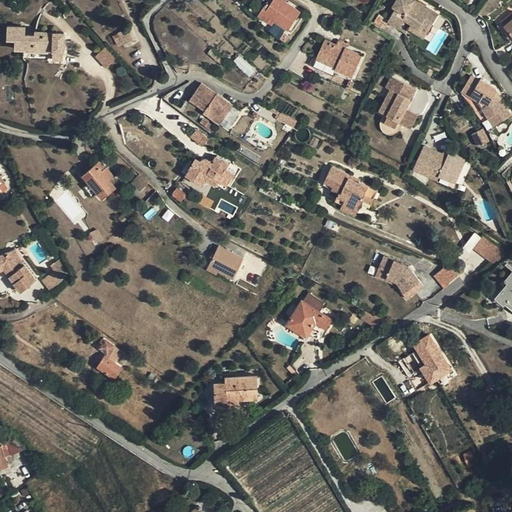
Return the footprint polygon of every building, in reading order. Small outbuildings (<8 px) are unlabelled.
[(301,12),(283,0),(273,0),(271,4),(268,1),(258,17),(281,40),(301,12)] [(422,24),(429,29),(439,12),(417,0),(395,0),(393,5),(396,8),(389,21),(401,28),(406,19),(412,23),(420,28),(422,24)] [(511,12),(511,13),(501,21),(511,34),(511,12)] [(424,37),(429,29),(422,24),(420,28),(412,23),(409,27),(424,37)] [(60,41),(60,31),(35,30),(34,34),(25,34),(26,26),(7,25),(7,38),(15,38),(15,48),(25,48),(53,50),(53,58),(63,59),(64,41),(60,41)] [(118,32),(118,33),(123,42),(124,44),(137,38),(130,26),(118,32)] [(120,45),(123,42),(118,33),(114,35),(120,45)] [(314,57),(311,64),(334,74),(335,72),(337,69),(354,76),(363,55),(346,47),(345,50),(336,46),(337,44),(326,39),(317,59),(314,57)] [(339,39),(337,44),(336,46),(345,50),(346,47),(348,43),(339,39)] [(119,57),(109,46),(98,55),(108,67),(119,57)] [(227,60),(213,48),(205,57),(218,69),(227,60)] [(234,62),(249,77),(255,70),(240,55),(234,62)] [(352,79),(354,76),(337,69),(335,72),(352,79)] [(470,76),(461,90),(469,96),(468,104),(483,121),(489,118),(494,125),(511,115),(496,91),(498,90),(479,79),(478,81),(470,76)] [(417,88),(393,77),(387,88),(393,91),(382,113),(387,116),(383,123),(383,125),(383,127),(384,132),(387,135),(391,136),(395,136),(399,134),(402,131),(406,124),(414,127),(420,115),(407,109),(417,88)] [(216,93),(202,82),(191,99),(206,109),(204,111),(220,123),(233,105),(216,93)] [(460,93),(468,104),(469,96),(461,90),(460,93)] [(476,123),(470,126),(474,133),(473,134),(479,145),(490,140),(483,128),(483,129),(481,126),(478,128),(476,123)] [(199,128),(194,133),(191,136),(203,146),(205,144),(210,138),(199,128)] [(441,155),(442,154),(423,146),(413,169),(437,179),(438,176),(454,183),(465,159),(449,152),(446,157),(441,155)] [(190,170),(207,181),(208,178),(217,184),(219,183),(221,180),(229,185),(236,173),(228,168),(230,163),(217,155),(215,157),(214,159),(211,160),(207,157),(206,157),(201,159),(197,157),(191,167),(191,168),(190,170)] [(112,178),(114,175),(101,160),(84,175),(89,181),(97,189),(103,197),(117,184),(112,178)] [(349,176),(350,174),(332,166),(327,177),(336,182),(333,188),(340,191),(336,199),(344,202),(345,200),(359,207),(364,198),(366,193),(375,197),(380,189),(360,180),(360,181),(349,176)] [(204,185),(207,181),(190,170),(188,174),(204,185)] [(120,182),(114,175),(112,178),(117,184),(120,182)] [(324,184),(333,188),(336,182),(327,177),(324,184)] [(226,188),(229,185),(221,180),(219,183),(226,188)] [(89,181),(84,185),(92,194),(97,189),(89,181)] [(187,194),(178,187),(172,194),(181,201),(187,194)] [(373,202),(375,197),(366,193),(364,198),(373,202)] [(356,213),(359,207),(345,200),(344,202),(342,207),(356,213)] [(506,253),(483,237),(474,249),(494,263),(506,253)] [(219,245),(207,269),(232,281),(244,258),(219,245)] [(15,249),(0,254),(0,269),(5,267),(11,265),(15,270),(10,274),(21,289),(36,278),(18,255),(15,249)] [(424,285),(417,276),(414,272),(403,267),(404,263),(385,256),(379,269),(389,273),(388,277),(396,280),(395,283),(403,293),(404,293),(408,298),(418,290),(424,285)] [(57,258),(50,262),(62,279),(68,276),(57,258)] [(409,266),(404,263),(403,267),(414,272),(409,266)] [(5,267),(10,274),(15,270),(11,265),(5,267)] [(462,273),(446,267),(436,275),(445,287),(462,273)] [(379,269),(376,276),(395,284),(395,283),(396,280),(388,277),(389,273),(379,269)] [(62,281),(53,270),(42,279),(51,290),(62,281)] [(511,273),(507,279),(510,282),(498,296),(506,302),(509,298),(511,300),(511,273)] [(321,312),(327,302),(319,297),(310,292),(305,301),(303,300),(288,323),(307,336),(316,322),(327,328),(332,319),(321,312)] [(363,318),(371,322),(374,316),(366,312),(363,318)] [(385,317),(376,312),(374,316),(371,322),(380,327),(385,317)] [(419,367),(428,385),(452,373),(433,334),(413,344),(423,365),(419,367)] [(106,338),(103,342),(100,346),(108,353),(99,365),(114,377),(122,366),(114,360),(122,350),(116,346),(116,344),(106,338)] [(151,372),(148,376),(155,381),(158,377),(151,372)] [(219,380),(215,380),(215,387),(218,387),(218,381),(219,381),(226,380),(226,376),(235,376),(235,373),(219,374),(219,380)] [(256,375),(235,376),(226,376),(226,380),(219,381),(218,381),(218,387),(215,387),(216,403),(228,402),(228,398),(239,397),(257,397),(256,375)] [(26,448),(14,436),(6,440),(11,454),(26,448)] [(0,467),(8,465),(6,456),(11,454),(6,440),(1,442),(0,440),(0,467)]
